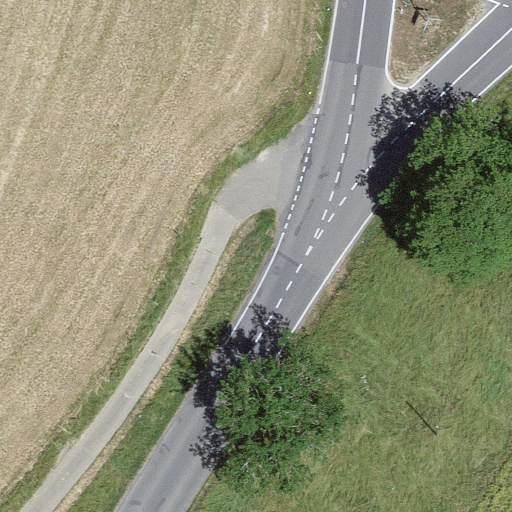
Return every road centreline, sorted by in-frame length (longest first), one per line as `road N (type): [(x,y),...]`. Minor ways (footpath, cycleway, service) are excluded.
road 1 (unclassified): [(43,511),(117,409),(234,198),(339,167)]
road 2 (tertiary): [(327,224),(147,511)]
road 3 (tertiary): [(327,224),(432,106),(511,33)]
road 4 (tertiary): [(367,0),(339,167)]
